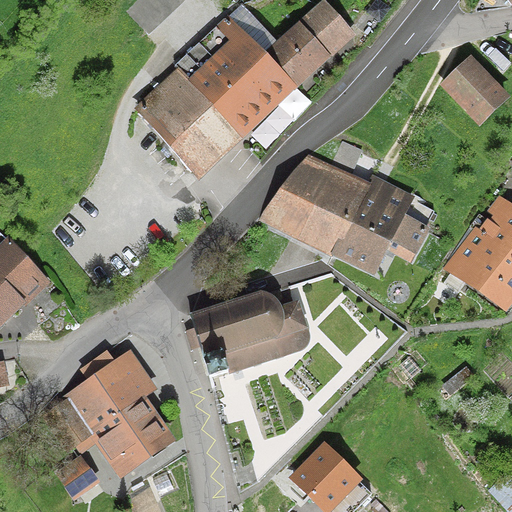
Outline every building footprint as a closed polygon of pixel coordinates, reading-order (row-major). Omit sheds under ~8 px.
[(185,0),(139,0),(128,11),(149,33),(185,0)] [(289,88),(346,36),(322,8),(276,49),(264,60),(289,88)] [(272,103),(289,88),(264,60),(276,49),(238,9),(174,68),(178,73),(136,112),(187,171),(216,143),(229,130),(233,135),(269,99),(272,103)] [(469,63),(443,87),(478,124),(503,100),(469,63)] [(334,248),(333,250),(374,270),(386,248),(409,260),(424,232),(400,219),(410,201),(385,189),(386,187),(371,180),(367,189),(346,179),(359,152),(340,142),(327,170),(304,159),(263,213),(334,248)] [(511,212),(502,205),(478,235),(477,236),(503,254),(494,267),(511,279),(511,212)] [(468,228),(444,267),(503,308),(511,297),(511,279),(494,267),(503,254),(477,236),(478,235),(468,228)] [(0,319),(41,279),(11,246),(0,256),(0,319)] [(265,298),(259,296),(188,318),(207,379),(297,350),(301,348),(304,345),(305,340),(305,336),(295,305),(278,311),(274,306),(270,301),(265,298)] [(127,358),(113,367),(103,354),(80,370),(89,383),(65,400),(66,402),(43,417),(66,451),(100,428),(105,436),(97,442),(118,474),(164,442),(137,402),(151,392),(127,358)] [(463,370),(445,385),(451,393),(469,378),(463,370)] [(333,511),(364,483),(326,444),(289,480),(321,511),(333,511)] [(80,462),(58,479),(71,497),(93,481),(80,462)] [(511,511),(511,496),(497,483),(485,496),(502,511),(511,511)]
